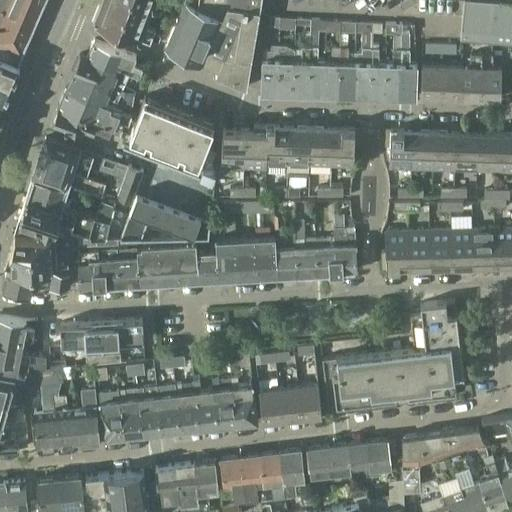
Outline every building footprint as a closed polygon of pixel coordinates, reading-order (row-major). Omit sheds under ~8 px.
[(0,0),(0,55),(17,63),(45,0),(0,0)] [(164,5),(151,0),(102,0),(102,1),(146,18),(150,9),(161,13),(164,5)] [(185,0),(185,1),(198,7),(223,17),(204,61),(218,67),(216,73),(246,86),(260,3),(262,3),(263,2),(262,2),(262,0),(185,0)] [(495,38),(498,0),(464,0),(461,35),(467,36),(467,35),(492,37),(492,38),(495,39),(495,38)] [(511,40),(511,0),(498,0),(495,38),(495,39),(501,40),(511,40)] [(146,18),(102,1),(95,21),(150,41),(155,27),(144,23),(146,18)] [(185,1),(166,45),(203,62),(204,61),(223,17),(198,7),(185,1)] [(279,16),(270,16),(269,24),(279,25),(279,16)] [(295,17),(279,16),(279,25),(295,27),(295,23),(295,17)] [(318,58),(319,28),(326,28),(326,19),(312,18),(312,23),(312,30),(311,82),(308,82),(307,92),(323,92),(324,58),(318,58)] [(326,19),(326,28),(326,30),(338,30),(338,28),(338,20),(326,19)] [(338,28),(355,29),(355,21),(338,20),(338,28)] [(355,21),(355,29),(354,50),(353,93),(368,94),(369,42),(370,30),(370,21),(360,21),(355,21)] [(382,30),(382,22),(370,21),(370,30),(382,30)] [(385,94),(400,95),(402,31),(403,23),(386,22),(386,31),(394,32),(392,60),(386,60),(385,94)] [(301,58),(294,58),(292,91),(307,92),(308,82),(311,82),(312,30),(304,30),(304,44),(301,44),(301,58)] [(402,31),(400,95),(416,95),(417,61),(409,61),(409,41),(409,32),(402,31)] [(87,56),(118,67),(134,73),(138,76),(142,67),(132,63),(136,54),(94,38),(87,56)] [(368,94),(385,94),(386,60),(379,60),(379,42),(369,42),(368,94)] [(426,51),(442,51),(442,43),(426,42),(426,51)] [(261,90),(277,91),(279,44),(270,43),(270,49),(264,48),(263,57),(262,57),(261,90)] [(456,43),(442,43),(442,51),(456,51),(456,43)] [(294,48),(285,44),(279,44),(277,91),(292,91),(294,58),(294,48)] [(337,93),(338,45),(331,44),(331,58),(324,58),(323,92),(337,93)] [(348,45),(338,45),(337,93),(353,93),(354,50),(348,50),(348,45)] [(74,70),(134,94),(135,89),(124,84),(128,76),(132,77),(134,73),(118,67),(87,56),(80,53),(80,54),(76,58),(74,63),(73,68),(73,69),(74,69),(74,70)] [(462,64),(461,96),(482,96),(483,53),(470,53),(470,65),(462,64)] [(483,53),(482,96),(500,97),(501,64),(492,64),(492,54),(483,53)] [(0,77),(12,83),(20,64),(17,63),(0,55),(0,77)] [(421,63),(421,94),(441,95),(442,64),(421,63)] [(442,64),(441,95),(461,96),(462,64),(442,64)] [(132,107),(134,94),(74,70),(66,87),(104,102),(105,102),(108,94),(118,98),(120,92),(122,93),(118,102),(132,107)] [(4,101),(12,83),(0,77),(0,100),(3,102),(3,101),(4,101)] [(104,102),(66,87),(59,105),(115,126),(118,117),(128,121),(131,113),(105,102),(104,102)] [(211,175),(215,166),(211,165),(203,162),(199,160),(214,122),(199,116),(179,108),(159,100),(145,95),(137,115),(129,135),(131,135),(130,138),(128,137),(128,136),(128,135),(127,134),(127,133),(126,133),(125,133),(124,133),(123,133),(122,133),(122,134),(121,134),(121,135),(121,136),(121,137),(121,138),(122,139),(123,139),(123,140),(152,151),(175,160),(200,170),(211,175)] [(115,126),(59,105),(58,104),(52,121),(54,122),(53,124),(70,127),(92,129),(111,136),(115,126)] [(266,166),(266,162),(267,124),(254,124),(254,128),(245,128),(244,166),(266,166)] [(267,124),(266,162),(287,162),(288,126),(280,126),(280,125),(267,124)] [(311,125),(298,125),(298,126),(288,126),(287,162),(310,163),(311,125)] [(310,163),(331,164),(332,127),(324,127),(324,126),(311,125),(310,163)] [(341,128),(332,127),(331,164),(353,164),(354,143),(358,143),(359,129),(354,129),(355,127),(341,126),(341,128)] [(221,165),(244,166),(245,128),(222,127),(221,165)] [(412,166),(413,130),(404,130),(404,128),(390,128),(390,131),(386,130),(386,144),(390,144),(389,166),(412,166)] [(421,130),(413,130),(412,166),(433,167),(435,129),(421,129),(421,130)] [(447,130),(435,129),(433,167),(455,168),(456,131),(447,131),(447,130)] [(478,132),(456,131),(455,168),(477,168),(478,132)] [(486,132),(478,132),(477,168),(498,169),(500,131),(486,131),(486,132)] [(511,131),(500,131),(498,169),(511,169),(511,131)] [(39,157),(33,173),(68,185),(69,182),(84,187),(101,193),(106,179),(117,183),(120,184),(128,164),(118,161),(116,168),(102,163),(104,156),(93,152),(46,136),(39,157)] [(120,184),(116,197),(131,202),(135,189),(143,169),(128,164),(120,184)] [(33,173),(26,195),(60,206),(62,202),(69,204),(77,207),(84,187),(69,182),(68,185),(33,173)] [(318,185),(318,194),(330,194),(330,185),(318,185)] [(343,185),(330,185),(330,194),(343,194),(343,185)] [(243,195),(243,186),(230,186),(230,195),(243,195)] [(243,186),(243,195),(256,195),(256,186),(243,186)] [(287,194),(287,186),(274,186),(274,195),(287,194)] [(287,186),(287,194),(300,194),(300,186),(287,186)] [(410,195),(410,186),(398,186),(398,195),(410,195)] [(410,186),(410,195),(423,195),(423,186),(410,186)] [(441,195),(454,195),(454,186),(441,186),(441,195)] [(466,186),(454,186),(454,195),(466,195),(466,186)] [(484,197),(493,197),(497,197),(497,188),(484,188),(484,197)] [(497,188),(497,197),(506,197),(510,197),(510,188),(497,188)] [(131,209),(121,235),(142,234),(149,216),(163,222),(170,203),(138,190),(131,209)] [(19,217),(37,222),(55,228),(53,234),(74,235),(77,236),(83,236),(94,236),(97,236),(106,237),(111,218),(108,217),(97,213),(77,207),(69,204),(62,202),(60,206),(26,195),(19,217)] [(481,206),(493,206),(493,197),(484,197),(481,197),(481,206)] [(506,206),(506,197),(497,197),(493,197),(493,206),(506,206)] [(101,199),(97,213),(108,217),(111,218),(113,207),(114,203),(101,199)] [(394,209),(407,209),(407,200),(394,200),(394,209)] [(420,200),(407,200),(407,209),(420,209),(420,200)] [(450,209),(450,200),(438,200),(438,209),(450,209)] [(450,200),(450,209),(463,209),(463,200),(450,200)] [(170,203),(163,222),(177,227),(174,234),(209,234),(211,218),(201,215),(170,203)] [(503,263),(511,262),(511,224),(495,225),(495,262),(503,262),(503,263)] [(334,226),(336,270),(357,269),(355,229),(345,230),(344,225),(334,226)] [(473,226),(474,263),(495,262),(495,225),(473,226)] [(315,243),(317,271),(336,270),(334,226),(334,234),(330,234),(330,235),(316,236),(316,244),(315,243)] [(452,263),(474,263),(473,226),(451,227),(452,263)] [(429,227),(408,228),(409,264),(417,264),(417,265),(431,265),(429,227)] [(444,263),(452,263),(451,227),(429,227),(431,265),(444,265),(444,263)] [(409,264),(408,228),(385,229),(386,250),(382,250),(382,264),(386,264),(386,266),(404,266),(404,265),(409,264)] [(14,232),(9,251),(15,251),(54,250),(57,247),(74,246),(74,245),(74,235),(53,234),(33,233),(14,232)] [(255,235),(258,275),(277,273),(275,238),(275,234),(255,235)] [(255,235),(236,236),(238,276),(258,275),(255,235)] [(295,236),(297,272),(317,271),(315,243),(316,244),(316,236),(315,236),(315,235),(295,236)] [(94,236),(83,236),(84,245),(98,244),(97,236),(94,236)] [(238,276),(236,236),(216,237),(216,242),(218,277),(238,276)] [(275,238),(277,273),(297,272),(295,236),(275,238)] [(198,278),(197,251),(196,240),(176,241),(179,279),(198,278)] [(179,279),(176,241),(157,242),(159,280),(179,279)] [(159,280),(157,242),(141,243),(141,246),(137,246),(139,282),(159,280)] [(211,250),(197,251),(198,278),(218,277),(216,242),(211,242),(211,250)] [(118,248),(120,283),(139,282),(137,246),(132,246),(132,247),(118,248)] [(120,283),(118,248),(118,247),(98,248),(100,284),(120,283)] [(98,248),(78,249),(79,285),(100,284),(98,248)] [(9,251),(5,265),(7,266),(29,270),(36,272),(36,270),(52,274),(53,270),(69,272),(69,271),(68,271),(68,266),(67,252),(57,253),(54,250),(15,251),(9,251)] [(7,266),(2,289),(3,290),(4,289),(31,295),(34,281),(33,281),(36,272),(29,270),(7,266)] [(36,272),(33,281),(34,281),(50,284),(49,286),(69,285),(69,272),(53,270),(52,274),(36,270),(36,272)] [(414,345),(350,353),(322,356),(328,404),(466,387),(455,298),(420,302),(421,311),(410,312),(414,345)] [(0,336),(21,341),(22,336),(23,336),(33,338),(35,328),(25,326),(26,318),(0,313),(0,336)] [(101,318),(103,341),(144,339),(143,317),(115,318),(115,317),(101,318)] [(103,341),(101,318),(88,318),(88,320),(60,321),(61,344),(103,341)] [(21,341),(0,336),(0,370),(15,373),(25,375),(27,372),(32,373),(32,372),(33,372),(33,368),(46,366),(46,355),(20,351),(23,336),(22,336),(21,341)] [(312,342),(298,344),(299,353),(313,351),(312,342)] [(275,359),(290,358),(289,349),(274,350),(275,359)] [(261,361),(275,359),(274,350),(260,352),(261,361)] [(103,353),(104,362),(125,360),(126,360),(126,359),(121,359),(121,352),(103,353)] [(230,365),(241,364),(250,363),(249,352),(229,354),(230,365)] [(103,353),(86,354),(87,363),(104,362),(103,353)] [(182,364),(181,354),(173,355),(174,365),(182,364)] [(209,355),(211,365),(220,364),(219,354),(209,355)] [(174,365),(173,355),(164,356),(165,366),(174,365)] [(211,365),(209,355),(202,356),(203,366),(211,365)] [(135,363),(136,373),(144,372),(143,362),(135,363)] [(136,373),(135,363),(127,363),(128,373),(136,373)] [(106,365),(97,366),(98,377),(107,376),(106,365)] [(44,378),(54,377),(53,366),(43,367),(44,378)] [(79,440),(75,405),(67,405),(66,393),(59,393),(58,389),(62,378),(61,366),(53,366),(54,377),(54,378),(53,378),(54,390),(59,442),(79,440)] [(15,373),(0,370),(0,393),(24,401),(28,402),(31,391),(27,390),(31,377),(32,373),(27,372),(25,375),(15,373)] [(256,418),(252,382),(238,384),(237,375),(232,376),(233,384),(237,420),(244,419),(246,421),(251,421),(253,418),(256,418)] [(83,404),(75,405),(79,440),(100,438),(95,386),(94,377),(89,378),(90,386),(82,387),(83,404)] [(214,387),(218,422),(225,421),(227,424),(232,423),(234,420),(237,420),(233,384),(220,386),(219,377),(213,378),(214,387)] [(194,380),(200,424),(206,423),(208,426),(213,425),(215,422),(218,422),(214,387),(201,388),(200,379),(194,380)] [(200,424),(194,380),(181,382),(181,381),(175,382),(176,391),(181,426),(187,426),(190,428),(195,427),(196,425),(200,424)] [(318,381),(298,383),(302,415),(322,413),(321,403),(318,381)] [(181,426),(176,391),(163,392),(162,383),(156,384),(157,393),(162,428),(168,428),(171,430),(176,429),(177,427),(181,426)] [(298,383),(279,385),(282,417),(302,415),(298,383)] [(157,393),(156,384),(137,386),(139,395),(143,431),(150,430),(152,432),(157,431),(159,429),(162,428),(157,393)] [(259,388),(263,419),(282,417),(279,385),(259,388)] [(139,395),(137,386),(119,388),(120,397),(124,433),(131,432),(133,434),(138,433),(140,431),(143,431),(139,395)] [(108,431),(108,434),(112,434),(114,436),(119,436),(121,433),(124,433),(120,397),(111,398),(110,389),(99,390),(100,399),(103,431),(108,431)] [(44,408),(35,408),(38,444),(59,442),(54,390),(49,390),(49,395),(42,395),(44,408)] [(24,401),(0,393),(0,415),(14,420),(25,420),(22,409),(23,405),(24,401)] [(485,429),(508,426),(504,413),(482,417),(485,429)] [(14,420),(0,415),(0,436),(9,439),(13,441),(14,437),(27,435),(26,424),(25,420),(14,420)] [(483,438),(479,424),(433,431),(402,435),(402,463),(419,462),(436,456),(483,438)] [(9,439),(8,444),(16,446),(28,445),(27,435),(14,437),(13,441),(9,439)] [(0,447),(7,447),(8,444),(9,439),(0,436),(0,447)] [(387,437),(386,437),(367,439),(372,474),(379,472),(378,464),(398,462),(396,441),(387,442),(387,437)] [(372,474),(367,439),(347,442),(353,481),(373,478),(372,474)] [(347,442),(328,444),(332,478),(335,478),(336,483),(342,482),(340,469),(349,468),(349,473),(350,481),(353,481),(347,442)] [(332,478),(328,444),(308,446),(311,472),(326,470),(327,479),(332,478)] [(484,444),(468,450),(472,461),(483,457),(486,453),(484,444)] [(300,453),(300,447),(280,449),(286,492),(297,491),(295,478),(303,477),(301,465),(306,464),(304,453),(300,453)] [(286,492),(280,449),(261,452),(265,482),(271,481),(273,494),(286,492)] [(265,482),(261,452),(241,454),(246,501),(257,500),(256,493),(257,493),(256,484),(264,483),(264,482),(265,482)] [(439,456),(441,463),(444,462),(452,460),(450,453),(439,456)] [(246,501),(241,454),(221,457),(222,473),(224,486),(231,485),(234,504),(240,503),(246,502),(246,501)] [(495,459),(508,499),(511,497),(511,463),(507,465),(504,456),(495,459)] [(214,458),(194,461),(199,507),(199,508),(209,506),(207,489),(217,487),(215,473),(214,458)] [(479,475),(489,505),(508,499),(495,459),(483,463),(486,473),(479,475)] [(182,509),(199,507),(194,461),(176,463),(181,504),(182,509)] [(420,490),(419,462),(402,463),(402,473),(403,489),(404,489),(404,490),(420,490)] [(176,463),(156,465),(159,492),(152,493),(154,511),(162,511),(162,506),(181,504),(176,463)] [(149,511),(144,467),(89,473),(86,473),(88,490),(106,488),(109,511),(149,511)] [(80,472),(59,474),(62,511),(73,511),(73,507),(84,506),(80,472)] [(62,511),(59,474),(37,476),(41,511),(51,510),(51,511),(62,511)] [(450,511),(442,488),(438,478),(437,478),(436,475),(421,480),(424,493),(421,495),(426,509),(424,509),(425,511),(450,511)] [(460,482),(471,511),(489,505),(479,475),(460,482)] [(25,478),(6,480),(8,511),(18,511),(27,510),(25,478)] [(8,511),(6,480),(0,480),(0,511),(8,511)] [(442,488),(450,511),(469,511),(471,511),(460,482),(442,488)] [(368,511),(366,511),(403,511),(405,511),(404,490),(404,489),(403,489),(386,490),(386,495),(368,499),(365,500),(368,511)] [(319,511),(366,511),(368,511),(365,500),(368,499),(367,497),(366,497),(365,491),(353,494),(354,499),(319,508),(319,511)] [(303,493),(300,493),(301,503),(310,501),(309,492),(303,493)] [(267,511),(280,511),(275,511),(272,511),(271,502),(266,503),(267,511)] [(222,506),(222,511),(241,511),(240,503),(234,504),(222,506)]
